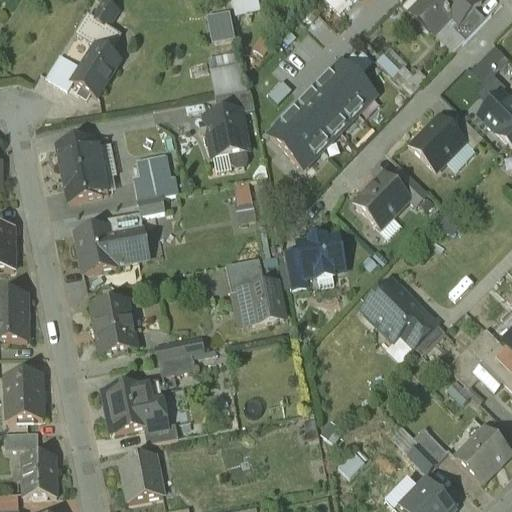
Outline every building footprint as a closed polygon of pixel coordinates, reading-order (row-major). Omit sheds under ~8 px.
[(253,0),(231,0),(235,16),(256,11),(253,0)] [(324,0),(323,2),(340,18),(357,0),(324,0)] [(430,0),(434,4),(417,22),(435,39),(452,21),(458,27),(460,29),(475,14),(481,7),(474,0),(430,0)] [(119,16),(103,6),(92,25),(107,34),(119,16)] [(475,14),(460,29),(458,27),(453,33),(465,46),(486,24),(475,14)] [(89,22),(78,40),(95,51),(80,75),(72,89),(97,104),(120,66),(108,59),(119,42),(107,34),(92,25),(89,22)] [(357,62),(368,73),(374,66),(362,55),(357,61),(357,62)] [(208,63),(215,103),(246,96),(239,57),(208,63)] [(343,67),(358,83),(368,73),(357,62),(357,61),(353,57),(343,67)] [(80,75),(62,64),(48,86),(67,97),(72,89),(80,75)] [(322,83),(357,118),(375,99),(358,83),(343,67),(341,66),(328,80),(327,78),(322,83)] [(339,137),(357,118),(322,83),(316,89),(318,90),(305,104),(339,137)] [(291,94),(283,86),(269,100),(277,109),(291,94)] [(246,96),(215,103),(219,120),(240,116),(240,117),(254,115),(250,95),(246,96)] [(511,145),(511,109),(501,99),(479,121),(508,149),(511,145)] [(321,155),(339,137),(305,104),(293,116),(291,114),(285,120),(321,155)] [(219,120),(205,123),(213,163),(229,160),(230,170),(237,174),(244,172),(248,166),(246,157),(248,156),(240,117),(240,116),(219,120)] [(303,173),(321,155),(285,120),(281,125),(282,126),(269,140),(303,173)] [(440,123),(411,152),(435,176),(445,167),(448,167),(455,159),(455,156),(465,146),(440,123)] [(91,145),(58,152),(70,210),(103,203),(103,201),(107,200),(104,182),(98,183),(91,145)] [(140,182),(158,179),(169,176),(166,161),(137,167),(140,182)] [(428,198),(402,174),(391,185),(409,203),(409,204),(416,211),(428,198)] [(169,176),(158,179),(162,203),(174,200),(171,189),(169,176)] [(161,203),(162,203),(158,179),(140,182),(133,184),(137,207),(161,203)] [(385,179),(356,210),(380,233),(390,223),(393,223),(400,216),(400,213),(409,204),(409,203),(391,185),(385,179)] [(237,206),(251,203),(248,187),(234,189),(237,206)] [(140,219),(141,223),(165,218),(161,203),(137,207),(140,219)] [(251,203),(237,206),(241,227),(255,224),(251,203)] [(114,232),(76,240),(83,280),(117,273),(117,271),(140,266),(137,248),(146,247),(145,245),(136,247),(134,239),(144,237),(141,223),(140,219),(112,225),(114,232)] [(13,235),(0,235),(0,277),(14,277),(13,235)] [(144,237),(134,239),(136,247),(145,245),(144,237)] [(325,241),(310,244),(310,246),(297,249),(299,256),(304,282),(305,282),(317,279),(318,284),(332,282),(333,281),(332,276),(345,274),(338,240),(325,243),(325,241)] [(149,265),(146,247),(137,248),(140,266),(149,265)] [(299,256),(284,259),(290,294),(307,291),(305,282),(304,282),(299,256)] [(259,265),(226,272),(231,299),(245,296),(245,295),(264,291),(259,265)] [(332,282),(318,284),(319,291),(334,288),(332,282)] [(390,287),(363,314),(365,317),(365,321),(376,331),(380,331),(395,346),(401,340),(423,318),(422,317),(411,307),(411,303),(400,293),(397,293),(390,287)] [(264,291),(245,295),(245,296),(252,330),(283,324),(276,288),(264,291)] [(27,303),(0,302),(0,348),(27,348),(27,303)] [(127,308),(90,315),(100,361),(137,354),(127,308)] [(423,318),(401,340),(422,361),(445,338),(423,316),(422,317),(423,318)] [(511,329),(495,347),(511,363),(511,329)] [(511,363),(495,347),(485,337),(468,354),(489,375),(511,396),(511,363)] [(201,343),(185,347),(188,360),(192,360),(204,357),(201,343)] [(185,347),(156,353),(159,366),(188,360),(185,347)] [(468,354),(449,373),(470,394),(489,375),(468,354)] [(188,360),(159,366),(162,382),(195,375),(192,360),(188,360)] [(41,382),(5,383),(5,384),(7,384),(8,408),(6,408),(7,427),(43,426),(41,382)] [(158,388),(140,391),(107,397),(115,438),(144,432),(148,431),(149,435),(167,431),(158,388)] [(315,423),(306,425),(309,441),(319,440),(315,423)] [(167,431),(149,435),(148,431),(144,432),(147,450),(178,443),(175,429),(167,431)] [(414,444),(403,432),(392,443),(408,460),(419,449),(414,444)] [(448,457),(424,433),(414,444),(419,449),(438,468),(448,457)] [(511,457),(487,433),(456,463),(482,489),(511,458),(511,457)] [(37,439),(4,441),(4,457),(38,456),(37,439)] [(438,468),(419,449),(408,460),(427,479),(438,468)] [(358,454),(341,469),(351,480),(368,465),(358,454)] [(155,460),(121,467),(129,507),(163,501),(155,460)] [(55,463),(21,464),(22,504),(56,502),(55,463)] [(452,511),(428,487),(413,502),(417,506),(411,511),(452,511)] [(0,501),(0,511),(18,511),(18,501),(0,501)]
